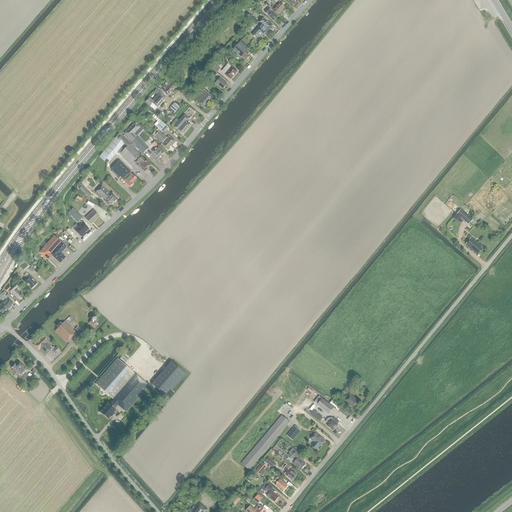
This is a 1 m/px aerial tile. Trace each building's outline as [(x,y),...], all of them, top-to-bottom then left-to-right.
[(284,7),(279,2),(272,10),(277,14),(284,7)] [(278,17),(269,9),(268,7),(264,11),(274,21),(278,17)] [(261,23),(270,32),(271,31),(272,31),(273,29),(273,28),(274,27),(266,20),(263,18),(260,22),(261,23)] [(255,37),(260,32),(266,37),(270,32),(261,23),(259,26),(257,29),(252,34),(255,37)] [(244,38),(239,43),(244,48),(249,42),(244,38)] [(239,43),(233,50),(241,57),(242,56),(246,60),(247,59),(248,59),(249,58),(249,57),(249,56),(248,55),(248,54),(246,53),(248,51),(239,43)] [(237,71),(231,66),(231,67),(228,64),(221,71),(225,74),(230,79),(237,71)] [(220,69),(215,65),(212,69),(217,73),(220,69)] [(226,84),(220,78),(215,83),(218,86),(218,85),(222,89),(226,84)] [(168,85),(166,86),(166,87),(172,91),(176,87),(170,82),(169,82),(167,84),(168,85)] [(166,87),(166,86),(164,84),(162,86),(163,87),(161,90),(163,91),(168,96),(172,91),(166,87)] [(194,101),(197,104),(198,102),(205,109),(214,98),(207,92),(204,96),(200,93),(194,101)] [(158,108),(162,103),(166,99),(160,94),(159,93),(157,96),(158,97),(155,100),(154,100),(153,101),(149,98),(146,102),(150,106),(152,103),(158,108)] [(172,105),(169,109),(174,113),(177,110),(172,105)] [(154,125),(162,133),(167,127),(154,115),(152,117),(157,121),(154,125)] [(178,130),(183,134),(190,126),(186,122),(188,119),(184,115),(174,126),(178,130)] [(124,133),(143,153),(149,148),(137,136),(143,130),(135,122),(124,133)] [(163,146),(167,149),(175,141),(170,137),(168,136),(167,138),(159,131),(155,136),(162,143),(161,144),(163,145),(163,146)] [(131,144),(131,143),(120,132),(99,157),(107,164),(117,152),(120,154),(131,165),(134,162),(137,164),(136,164),(140,168),(145,172),(148,168),(151,165),(148,162),(145,159),(141,156),(142,155),(131,144)] [(165,152),(158,146),(155,143),(153,145),(156,148),(152,151),(154,154),(159,158),(165,152)] [(123,180),(130,187),(133,183),(133,182),(136,179),(133,175),(130,173),(131,172),(119,160),(111,169),(119,178),(120,177),(123,180)] [(86,186),(90,182),(86,178),(82,182),(86,186)] [(91,194),(82,185),(79,189),(85,194),(86,193),(89,197),(91,194)] [(117,198),(112,194),(111,195),(102,186),(95,192),(101,198),(102,197),(105,201),(108,205),(112,201),(113,202),(117,198)] [(68,213),(77,222),(82,218),(73,208),(68,213)] [(472,219),(460,209),(456,214),(468,224),(472,219)] [(99,216),(93,211),(85,218),(91,224),(99,216)] [(75,231),(80,236),(88,229),(83,223),(75,231)] [(59,229),(54,234),(57,237),(62,232),(59,229)] [(61,242),(54,235),(52,238),(51,238),(38,252),(47,260),(51,255),(60,263),(65,257),(61,253),(66,247),(61,242)] [(482,247),(471,238),(466,244),(478,255),(483,249),(481,248),(482,247)] [(23,270),(27,266),(23,262),(19,266),(23,270)] [(23,281),(31,289),(37,283),(29,275),(23,281)] [(7,292),(8,291),(11,294),(17,301),(22,297),(18,293),(19,292),(16,289),(18,287),(16,284),(11,289),(8,286),(4,289),(7,292)] [(5,310),(6,311),(11,305),(13,303),(9,299),(11,298),(7,294),(6,296),(7,297),(0,304),(1,306),(0,306),(0,313),(0,314),(5,310)] [(88,323),(93,328),(93,329),(98,324),(96,323),(98,322),(98,319),(97,318),(99,316),(93,310),(87,316),(90,319),(90,321),(88,323)] [(55,331),(66,342),(76,333),(65,322),(62,325),(60,323),(57,326),(58,328),(55,331)] [(54,347),(53,348),(49,344),(50,343),(48,341),(50,339),(45,334),(33,345),(38,350),(40,349),(45,355),(51,349),(53,350),(52,351),(55,354),(59,350),(56,347),(55,348),(54,347)] [(149,386),(135,375),(117,359),(95,384),(113,400),(112,401),(117,405),(126,413),(149,386)] [(158,376),(152,383),(165,394),(170,389),(171,390),(186,374),(171,361),(158,376)] [(11,368),(20,377),(19,378),(21,380),(27,374),(25,372),(27,370),(19,363),(16,366),(15,365),(11,368)] [(345,399),(353,406),(358,401),(356,400),(356,399),(350,394),(345,399)] [(329,413),(334,407),(322,398),(319,396),(314,402),(317,404),(329,413)] [(117,405),(112,401),(109,404),(107,403),(99,412),(108,419),(110,416),(111,417),(114,414),(113,413),(116,410),(115,408),(117,405)] [(346,416),(347,415),(348,415),(348,414),(341,408),(340,409),(339,410),(346,416)] [(311,413),(320,421),(323,417),(314,409),(311,413)] [(290,422),(281,415),(241,463),(249,470),(290,422)] [(334,429),(335,428),(335,427),(338,424),(332,419),(333,418),(332,418),(328,418),(325,421),(328,424),(327,425),(333,430),(334,429)] [(301,431),(295,426),(287,435),(293,440),(301,431)] [(320,446),(325,440),(316,433),(311,439),(315,442),(312,445),(317,449),(320,445),(320,446)] [(300,459),(298,458),(301,455),(296,451),(290,458),(295,462),(294,463),(301,469),(306,464),(303,461),(300,459)] [(265,461),(273,468),(276,464),(268,458),(265,461)] [(262,463),(256,471),(260,475),(267,467),(262,463)] [(283,469),(286,472),(285,474),(292,480),(297,475),(289,468),(290,467),(287,464),(283,469)] [(277,483),(276,484),(283,491),(288,485),(278,477),(275,481),(277,483)] [(279,496),(271,489),(273,487),(265,480),(263,483),(267,486),(264,490),(268,493),(266,495),(274,502),(279,496)] [(262,498),(258,494),(253,500),(258,504),(262,498)] [(208,511),(209,511),(198,501),(189,511),(208,511)]
